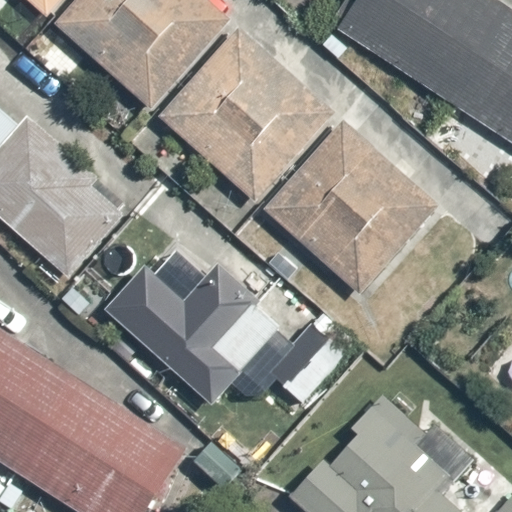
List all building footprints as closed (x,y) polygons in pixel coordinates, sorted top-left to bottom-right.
[(63,0),(25,0),(47,19),(63,0)] [(232,24),(206,0),(80,0),(57,26),(153,112),(232,24)] [(358,0),(341,26),(511,142),(511,5),(504,0),(358,0)] [(334,112),(244,29),(161,119),(252,202),(334,112)] [(0,220),(62,277),(127,205),(31,117),(21,127),(0,107),(0,220)] [(437,211),(345,126),(266,211),(359,296),(437,211)] [(147,267),(106,313),(212,408),(243,372),(252,380),(279,349),(269,340),(280,327),(217,271),(188,304),(147,267)] [(345,353),(315,327),(273,376),(302,401),(345,353)] [(186,450),(0,331),(0,466),(71,511),(159,511),(178,483),(169,477),(186,450)] [(329,459),(293,499),(307,511),(459,511),(435,491),(451,473),(416,442),(420,438),(380,402),(353,432),(357,435),(333,462),(329,459)] [(511,511),(511,497),(499,511),(511,511)]
